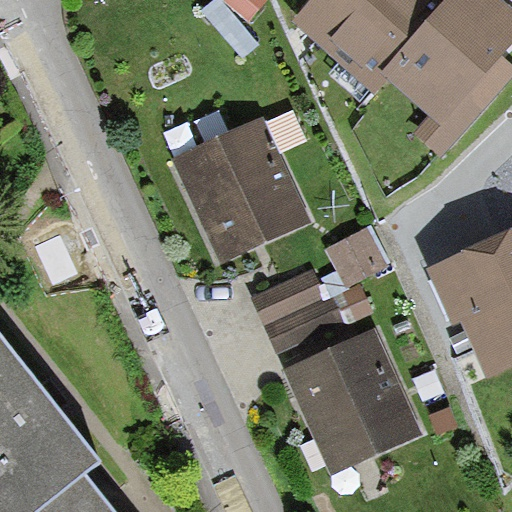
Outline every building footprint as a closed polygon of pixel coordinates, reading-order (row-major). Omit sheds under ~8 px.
[(275,0),(224,0),(257,27),(278,2),(275,0)] [(324,0),(310,17),(357,57),(340,76),(367,100),(398,65),(453,0),(324,0)] [(511,21),(486,0),(453,0),(398,65),(447,107),(426,131),(447,149),(487,102),(511,73),(511,67),(497,55),(511,37),(511,21)] [(263,125),(179,162),(221,256),(304,220),(263,125)] [(354,328),(382,316),(368,281),(394,270),(378,229),(324,251),(354,328)] [(511,242),(456,268),(496,357),(511,349),(511,242)] [(281,355),(347,330),(324,271),(259,296),(281,355)] [(366,338),(293,370),(335,465),(408,432),(366,338)] [(96,467),(0,352),(0,511),(102,511),(78,482),(96,467)]
